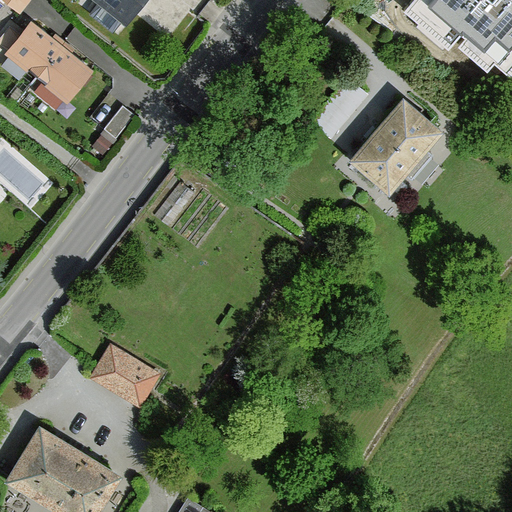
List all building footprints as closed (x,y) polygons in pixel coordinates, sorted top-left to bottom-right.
[(29,0),(5,0),(20,11),(29,0)] [(105,0),(127,16),(140,0),(105,0)] [(493,58),(511,67),(511,0),(409,0),(408,4),(463,32),(493,58)] [(10,52),(38,75),(62,46),(33,23),(10,52)] [(90,69),(62,46),(38,75),(67,98),(90,69)] [(361,107),(372,90),(348,74),(317,119),(352,142),(371,114),(361,107)] [(405,99),(354,158),(391,190),(442,130),(405,99)] [(136,114),(124,104),(106,128),(118,138),(136,114)] [(113,346),(95,376),(140,403),(158,374),(113,346)] [(87,511),(113,472),(43,429),(13,477),(69,511),(87,511)] [(213,511),(216,505),(185,493),(178,511),(213,511)]
